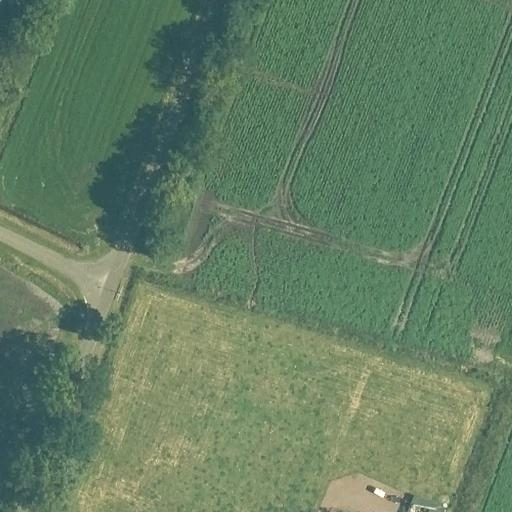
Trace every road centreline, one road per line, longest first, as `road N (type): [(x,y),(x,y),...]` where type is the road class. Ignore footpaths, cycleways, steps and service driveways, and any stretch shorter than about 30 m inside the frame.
road 1 (unclassified): [(106,286),(216,0)]
road 2 (unclassified): [(20,511),(106,286)]
